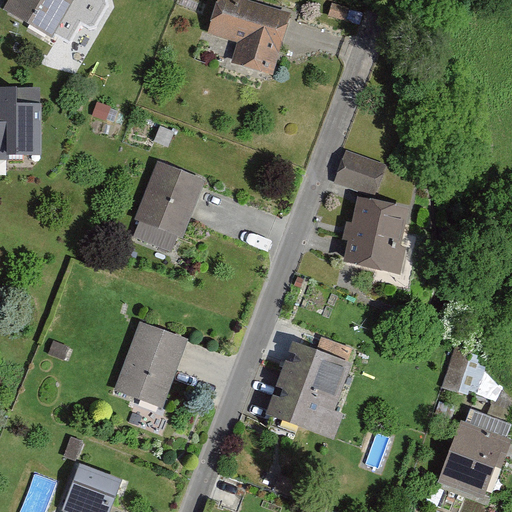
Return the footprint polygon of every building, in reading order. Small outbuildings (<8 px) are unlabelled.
[(71,0),(0,0),(0,19),(48,45),(71,0)] [(289,11),(253,0),(201,0),(185,53),(267,79),(289,11)] [(26,91),(0,91),(0,160),(29,160),(26,91)] [(336,179),(375,196),(389,164),(350,147),(336,179)] [(199,181),(155,163),(123,239),(167,257),(199,181)] [(417,212),(351,198),(336,264),(402,279),(417,212)] [(190,340),(138,320),(109,396),(160,416),(190,340)] [(345,362),(284,341),(256,421),(317,442),(345,362)] [(456,345),(444,385),(460,389),(471,349),(456,345)] [(504,434),(457,413),(425,483),(472,504),(504,434)] [(104,511),(120,475),(77,457),(54,511),(104,511)] [(32,470),(20,511),(46,511),(57,476),(32,470)]
